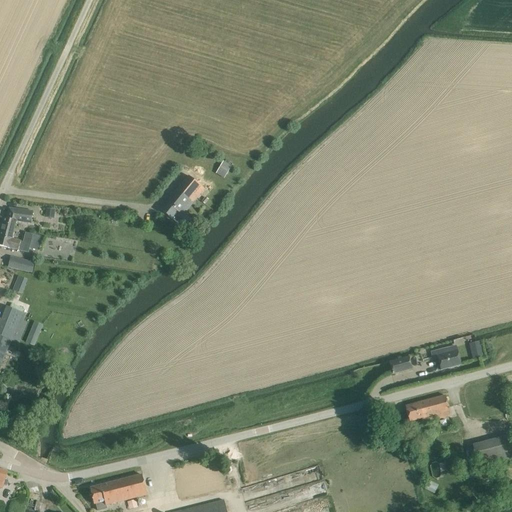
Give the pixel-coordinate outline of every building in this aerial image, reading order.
[(219,171),(226,175),(231,166),(223,162),(219,171)] [(161,210),(172,219),(178,212),(182,216),(204,189),(189,176),(161,210)] [(31,224),(31,221),(33,211),(9,208),(7,215),(9,216),(8,219),(3,217),(0,226),(0,236),(12,240),(12,239),(17,222),(31,224)] [(47,208),(45,217),(54,218),(55,209),(47,208)] [(0,245),(5,247),(10,248),(18,250),(28,253),(33,235),(25,233),(23,242),(12,239),(12,240),(0,236),(0,245)] [(40,242),(48,244),(49,238),(41,236),(40,242)] [(68,240),(66,248),(75,250),(78,242),(68,240)] [(18,269),(32,272),(34,262),(20,259),(18,269)] [(18,276),(12,290),(22,294),(28,280),(18,276)] [(2,321),(0,326),(0,335),(2,336),(0,340),(0,347),(8,350),(8,351),(9,347),(12,341),(22,313),(10,308),(7,307),(2,321)] [(461,365),(458,355),(456,347),(444,350),(445,354),(437,356),(438,360),(441,370),(461,365)] [(389,363),(390,366),(392,374),(412,369),(409,358),(389,363)] [(445,396),(405,406),(408,416),(409,422),(422,419),(423,424),(451,418),(448,405),(445,396)] [(511,438),(511,434),(472,444),(479,473),(496,468),(498,474),(503,473),(501,467),(511,463),(511,438)] [(97,510),(103,509),(106,508),(105,506),(147,495),(142,475),(90,488),(94,504),(95,504),(97,510)] [(429,480),(424,489),(434,494),(439,485),(429,480)] [(136,499),(127,502),(129,510),(138,508),(136,499)] [(226,511),(224,500),(177,511),(226,511)]
